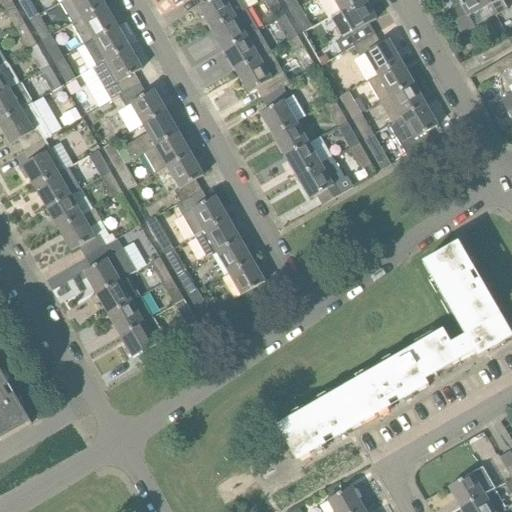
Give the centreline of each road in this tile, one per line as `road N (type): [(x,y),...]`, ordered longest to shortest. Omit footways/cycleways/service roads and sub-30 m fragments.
road 1 (residential): [(318,309),(138,0)]
road 2 (residential): [(123,444),(0,234)]
road 3 (residential): [(123,444),(318,309)]
road 4 (residential): [(318,309),(509,174)]
road 5 (residential): [(509,174),(406,0)]
road 6 (residential): [(410,511),(397,478),(408,460),(511,399)]
road 7 (residential): [(6,511),(123,444)]
